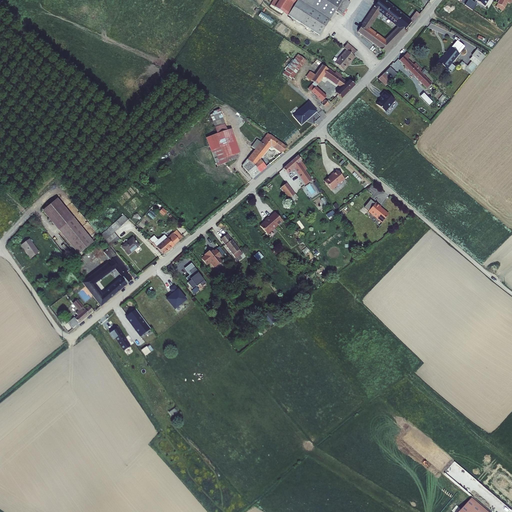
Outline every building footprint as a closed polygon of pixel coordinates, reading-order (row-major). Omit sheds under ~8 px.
[(293,0),(279,0),(275,7),(285,13),(293,0)] [(293,0),(285,13),(324,38),(340,14),(346,18),(354,6),(347,1),(347,0),(293,0)] [(416,11),(410,19),(385,0),(378,0),(356,30),(388,54),(419,13),(416,11)] [(511,0),(503,0),(501,4),(508,8),(511,0)] [(259,16),(272,24),(275,19),(262,11),(259,16)] [(419,14),(413,22),(416,24),(426,12),(425,11),(419,14)] [(360,53),(351,46),(347,50),(350,52),(339,65),(347,72),(358,58),(357,57),(360,53)] [(464,55),(456,49),(443,64),(452,71),(464,55)] [(490,58),(481,51),(477,56),(485,63),(490,58)] [(301,56),(286,76),(294,82),(309,61),(301,56)] [(407,58),(404,56),(402,58),(404,60),(403,61),(408,67),(407,68),(409,70),(410,69),(432,91),(433,90),(437,86),(437,85),(429,77),(430,77),(428,75),(427,76),(426,75),(422,71),(424,69),(419,64),(417,66),(412,61),(407,57),(407,58)] [(307,76),(313,81),(308,88),(323,101),(328,95),(317,86),(326,75),(344,88),(339,94),(343,98),(356,85),(350,81),(349,82),(342,77),(344,76),(337,71),(336,72),(324,64),(316,75),(311,71),(307,76)] [(376,103),(389,115),(399,103),(386,92),(376,103)] [(334,106),(329,101),(325,106),(329,110),(334,106)] [(230,134),(224,115),(214,118),(220,137),(210,140),(220,169),(241,162),(239,157),(243,156),(235,132),(230,134)] [(291,150),(272,136),(265,146),(264,145),(258,152),(257,154),(258,154),(255,158),(256,158),(252,163),(257,168),(251,174),(257,181),(260,179),(264,175),(258,168),(263,162),(274,147),(286,156),(291,150)] [(258,152),(264,145),(261,143),(255,150),(258,152)] [(258,154),(257,154),(246,168),(251,174),(257,168),(252,163),(256,158),(255,158),(258,154)] [(307,163),(303,157),(287,171),(291,175),(298,169),(310,187),(316,183),(309,173),(311,172),(306,164),(307,163)] [(269,171),(263,162),(258,168),(264,175),(269,171)] [(336,192),(349,181),(341,172),(336,176),(336,177),(336,178),(334,180),(333,180),(329,184),(336,192)] [(298,197),(290,186),(285,190),(290,197),(288,199),(293,207),(296,205),(293,201),(298,197)] [(311,189),(299,197),(303,202),(314,194),(311,189)] [(374,202),(368,210),(372,213),(379,206),(374,202)] [(44,215),(80,259),(95,247),(59,203),(44,215)] [(392,217),(388,213),(387,213),(383,210),(384,209),(383,208),(379,205),(379,206),(372,213),(386,225),(392,217)] [(286,225),(280,216),(273,221),(272,220),(269,223),(270,224),(264,229),(270,237),(286,225)] [(132,224),(128,219),(102,241),(113,253),(123,244),(117,237),(132,224)] [(180,234),(176,237),(182,244),(186,241),(180,234)] [(162,244),(158,239),(153,243),(166,259),(182,244),(176,237),(171,242),(169,239),(162,244)] [(242,253),(230,238),(224,243),(236,258),(239,261),(244,256),(242,253)] [(142,250),(136,242),(124,252),(131,260),(142,250)] [(42,257),(33,243),(25,249),(34,263),(42,257)] [(110,267),(85,287),(91,295),(97,290),(118,273),(126,282),(105,299),(98,304),(103,311),(136,284),(134,281),(135,280),(113,253),(107,257),(114,266),(113,267),(115,269),(113,271),(110,267)] [(224,259),(220,253),(217,256),(215,254),(213,256),(212,255),(208,257),(210,260),(209,261),(208,260),(205,262),(210,268),(214,265),(219,270),(225,265),(221,261),(224,259)] [(268,259),(264,254),(258,258),(263,264),(268,259)] [(198,271),(195,267),(188,272),(194,280),(195,278),(193,275),(198,271)] [(203,277),(198,271),(193,275),(195,278),(194,280),(191,282),(193,285),(191,287),(196,293),(200,290),(204,287),(206,290),(210,287),(202,277),(203,277)] [(173,293),(165,299),(174,310),(187,300),(175,285),(170,289),(173,293)] [(105,299),(97,290),(91,295),(98,304),(105,299)] [(89,315),(80,304),(76,307),(83,315),(84,315),(86,317),(76,325),(80,330),(97,315),(93,311),(89,315)] [(128,311),(127,309),(121,314),(125,319),(131,315),(145,333),(150,329),(136,312),(138,311),(135,306),(128,311)] [(113,339),(115,338),(123,351),(131,346),(118,327),(109,333),(113,339)] [(141,350),(145,355),(154,349),(150,344),(141,350)] [(460,511),(486,511),(472,499),(460,511)]
